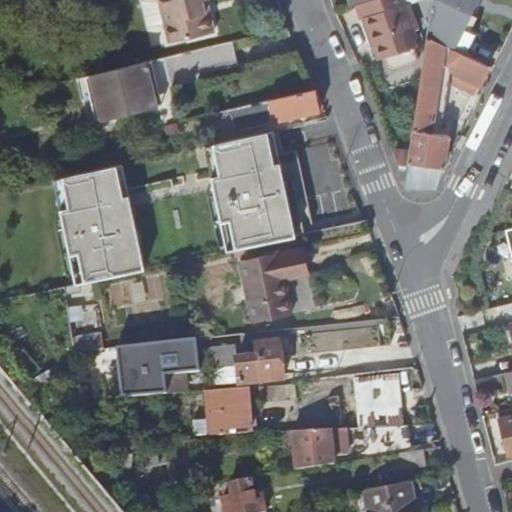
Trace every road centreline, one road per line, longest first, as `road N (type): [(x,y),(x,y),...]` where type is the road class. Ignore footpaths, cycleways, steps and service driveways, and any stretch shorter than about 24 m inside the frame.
road 1 (residential): [(409,272),(306,0)]
road 2 (residential): [(479,511),(440,356),(409,272)]
road 3 (residential): [(409,272),(511,77)]
